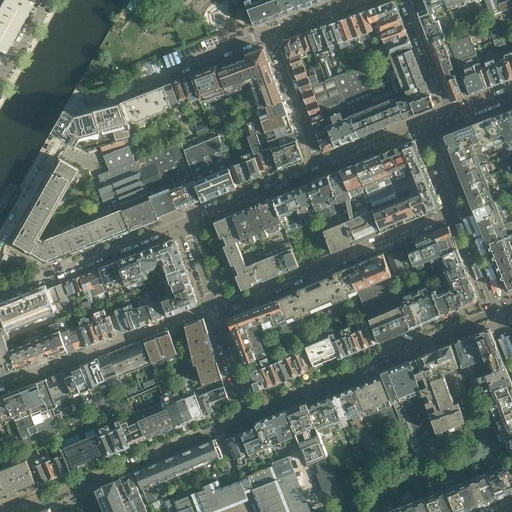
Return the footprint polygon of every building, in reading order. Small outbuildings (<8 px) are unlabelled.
[(0,0),(0,50),(4,52),(33,2),(29,0),(0,0)] [(284,15),(278,0),(245,0),(246,1),(249,0),(267,0),(274,19),(284,15)] [(265,22),(256,0),(249,0),(246,1),(255,26),(265,22)] [(274,19),(267,0),(256,0),(265,22),(274,19)] [(303,8),(300,0),(278,0),(284,15),(303,8)] [(311,0),(300,0),(303,8),(313,5),(311,0)] [(435,21),(432,13),(434,12),(432,7),(446,2),(445,0),(424,0),(428,9),(418,12),(422,23),(429,42),(439,39),(445,36),(438,20),(435,21)] [(502,12),(497,0),(446,0),(450,9),(474,0),(484,0),(491,16),(502,12)] [(399,12),(395,2),(392,1),(384,4),(375,8),(380,20),(399,12)] [(380,20),(375,8),(366,11),(370,23),(376,21),(380,20)] [(373,29),(370,23),(366,11),(356,14),(365,38),(368,48),(373,46),(368,31),(373,29)] [(403,24),(399,12),(380,20),(376,21),(381,32),(403,24)] [(365,38),(356,14),(347,18),(353,36),(358,35),(360,40),(365,38)] [(353,36),(347,18),(337,21),(346,45),(351,44),(349,38),(353,36)] [(346,45),(337,21),(327,25),(334,43),(339,42),(341,47),(346,45)] [(407,35),(403,24),(381,32),(385,43),(407,35)] [(334,43),(327,25),(318,28),(326,52),(331,50),(329,45),(334,43)] [(326,52),(318,28),(308,32),(315,50),(319,49),(321,54),(326,52)] [(315,95),(313,88),(326,83),(316,59),(318,59),(315,50),(308,32),(283,41),(323,152),(336,147),(336,146),(315,95)] [(412,47),(407,35),(385,43),(390,55),(412,47)] [(505,43),(502,37),(493,41),(496,47),(498,46),(498,44),(501,43),(502,44),(505,43)] [(481,69),(476,54),(470,38),(452,44),(457,61),(468,94),(487,87),(481,69)] [(453,77),(449,68),(453,67),(446,47),(443,48),(439,39),(429,42),(452,101),(453,100),(463,96),(456,76),(453,77)] [(275,81),(263,48),(246,55),(248,59),(219,70),(227,92),(242,87),(244,84),(246,83),(247,82),(251,80),(254,88),(275,81)] [(397,100),(393,89),(391,89),(388,82),(371,89),(370,86),(380,82),(378,79),(388,75),(391,83),(420,72),(411,49),(382,61),(386,71),(367,79),(364,70),(365,69),(365,67),(336,79),(359,136),(404,117),(397,100)] [(511,77),(511,62),(509,54),(504,55),(506,60),(501,61),(508,79),(511,77)] [(331,81),(321,57),(318,59),(316,59),(326,83),(331,81)] [(508,79),(501,61),(496,63),(494,59),(490,61),(498,83),(508,79)] [(498,83),(490,61),(486,63),(487,67),(481,69),(487,87),(498,83)] [(227,92),(219,70),(217,65),(197,73),(197,74),(191,76),(198,94),(199,97),(203,107),(206,115),(212,131),(215,130),(238,121),(227,92)] [(430,94),(426,83),(424,83),(420,72),(391,83),(393,89),(397,100),(399,99),(402,100),(404,99),(406,100),(407,99),(411,101),(416,99),(417,99),(430,94)] [(198,94),(191,76),(181,79),(188,98),(198,94)] [(188,98),(181,79),(172,83),(179,101),(188,98)] [(359,137),(359,136),(336,79),(331,81),(326,83),(313,88),(315,95),(336,146),(359,137)] [(279,90),(275,81),(254,88),(257,98),(279,90)] [(179,101),(172,83),(164,86),(171,104),(173,108),(181,105),(179,101)] [(171,104),(164,86),(135,97),(144,118),(149,116),(167,109),(166,106),(171,104)] [(282,101),(279,90),(257,98),(261,108),(282,101)] [(435,106),(430,94),(417,99),(416,99),(411,101),(416,113),(435,106)] [(144,118),(135,97),(121,103),(127,119),(128,120),(133,118),(135,122),(144,118)] [(416,113),(411,101),(407,99),(406,100),(404,99),(402,100),(399,99),(397,100),(404,117),(404,118),(416,113)] [(304,159),(282,101),(261,108),(257,110),(258,114),(259,113),(265,131),(271,147),(277,164),(279,170),(283,168),(284,168),(284,167),(290,165),(291,165),(292,165),(292,164),(292,165),(292,164),(292,165),(292,164),(293,164),(293,163),(299,161),(299,162),(300,161),(303,160),(304,159)] [(75,115),(62,137),(76,145),(81,136),(112,128),(115,142),(132,137),(127,119),(121,103),(75,115)] [(505,112),(497,116),(504,134),(506,141),(509,148),(510,150),(511,149),(511,129),(508,118),(505,112)] [(263,150),(257,134),(265,131),(259,113),(258,114),(241,120),(255,157),(260,171),(277,164),(271,147),(263,150)] [(212,131),(206,115),(190,122),(196,137),(212,131)] [(482,121),(473,125),(479,141),(480,142),(481,143),(482,143),(488,141),(504,134),(497,116),(490,118),(482,121)] [(447,135),(445,136),(446,137),(451,152),(469,145),(471,146),(471,144),(472,144),(479,141),(473,125),(470,126),(460,130),(447,135)] [(215,130),(212,131),(196,137),(181,143),(186,157),(193,174),(195,180),(194,180),(201,199),(202,201),(212,197),(213,196),(214,196),(216,195),(234,188),(236,187),(237,187),(215,130)] [(403,144),(402,145),(429,212),(441,207),(415,140),(414,140),(403,145),(403,144)] [(183,182),(179,173),(175,161),(186,157),(181,143),(152,154),(153,155),(147,157),(135,162),(137,166),(147,191),(158,186),(159,189),(169,212),(178,209),(178,208),(192,203),(183,182)] [(429,212),(402,145),(401,145),(401,146),(400,146),(382,153),(383,153),(381,154),(380,154),(399,199),(398,199),(399,202),(401,201),(404,207),(402,208),(407,221),(429,212)] [(469,145),(451,152),(456,163),(474,156),(471,147),(471,146),(469,145)] [(135,160),(129,146),(104,156),(110,171),(135,160)] [(254,178),(245,156),(243,149),(238,151),(241,158),(243,162),(240,163),(246,181),(254,178)] [(508,149),(501,152),(504,159),(511,156),(508,149)] [(261,175),(260,171),(255,157),(251,159),(249,154),(245,156),(254,178),(261,175)] [(399,199),(380,154),(356,164),(366,192),(381,232),(407,221),(402,208),(404,207),(401,201),(399,202),(398,199),(399,199)] [(474,156),(456,163),(459,172),(460,174),(465,186),(484,178),(479,167),(478,164),(474,156)] [(502,224),(483,231),(488,243),(506,236),(511,233),(511,156),(501,161),(503,167),(504,170),(506,174),(509,182),(511,188),(511,219),(506,222),(501,224),(502,224)] [(61,200),(79,169),(60,158),(51,173),(42,189),(61,200)] [(158,216),(149,193),(147,191),(137,166),(135,162),(135,160),(110,171),(99,175),(101,181),(92,184),(101,205),(117,198),(122,209),(130,230),(159,218),(158,216)] [(246,181),(240,163),(239,161),(236,162),(238,165),(231,168),(238,184),(246,181)] [(366,192),(356,164),(341,170),(352,198),(366,192)] [(381,232),(366,192),(352,198),(341,170),(328,175),(353,244),(381,232)] [(201,199),(194,180),(195,180),(193,174),(184,177),(185,181),(183,182),(192,203),(201,199)] [(353,244),(328,175),(306,184),(307,185),(305,185),(304,185),(304,186),(301,187),(294,189),(305,215),(310,213),(307,206),(306,205),(312,203),(314,202),(324,231),(332,252),(353,244)] [(484,178),(465,186),(469,197),(488,190),(484,178)] [(169,212),(159,189),(158,186),(147,191),(149,193),(158,216),(159,216),(169,212)] [(48,224),(61,200),(42,189),(29,213),(48,224)] [(305,215),(294,189),(288,192),(285,193),(284,193),(291,211),(297,209),(297,210),(300,217),(305,215)] [(488,190),(469,197),(474,209),(493,201),(488,190)] [(291,211),(284,193),(284,194),(281,195),(273,198),(284,224),(288,222),(285,215),(284,214),(291,211)] [(285,226),(284,224),(273,198),(233,214),(242,239),(244,244),(268,234),(268,233),(285,226)] [(493,201),(474,209),(478,220),(497,213),(502,211),(497,199),(493,201)] [(130,230),(122,209),(96,220),(104,240),(130,230)] [(497,213),(478,220),(483,231),(502,224),(501,224),(506,222),(502,211),(497,213)] [(32,251),(39,238),(48,224),(29,213),(13,240),(32,251)] [(247,266),(236,241),(242,239),(233,214),(214,222),(234,271),(247,266)] [(104,240),(96,220),(67,231),(75,252),(87,247),(104,240)] [(463,262),(449,226),(415,240),(419,248),(409,252),(414,266),(443,255),(448,268),(463,262)] [(75,252),(67,231),(43,240),(39,238),(32,251),(50,262),(58,258),(63,256),(75,252)] [(511,233),(506,236),(488,243),(491,252),(509,245),(511,244),(511,233)] [(158,254),(178,246),(176,240),(175,240),(173,239),(174,239),(173,238),(173,239),(158,245),(159,245),(157,246),(157,245),(147,249),(153,266),(156,265),(159,259),(158,254)] [(419,248),(415,240),(414,240),(410,242),(409,242),(406,244),(405,244),(409,252),(419,248)] [(299,266),(290,245),(291,245),(290,243),(278,247),(280,252),(263,259),(270,278),(299,266)] [(509,245),(491,252),(495,262),(511,255),(511,250),(511,251),(509,245)] [(182,256),(179,250),(178,246),(158,254),(159,259),(164,257),(165,262),(181,256),(182,256)] [(153,266),(147,249),(141,252),(138,253),(137,253),(145,274),(149,272),(148,268),(153,266)] [(391,274),(395,272),(388,252),(384,253),(383,253),(371,258),(386,295),(397,290),(391,274)] [(145,274),(137,253),(128,257),(133,270),(132,271),(136,280),(146,276),(145,274)] [(511,255),(495,262),(499,272),(511,266),(511,255)] [(185,266),(183,260),(181,256),(165,262),(164,264),(167,273),(185,266)] [(133,270),(128,257),(119,260),(122,267),(121,268),(122,272),(121,272),(124,281),(125,281),(126,284),(136,280),(132,271),(133,270)] [(386,295),(371,258),(348,268),(357,289),(363,304),(386,295)] [(270,278),(263,259),(247,266),(234,271),(242,290),(270,278)] [(119,260),(113,263),(119,279),(121,287),(127,285),(126,284),(125,281),(124,281),(121,272),(122,272),(121,268),(122,267),(119,260)] [(463,262),(448,268),(445,269),(450,281),(467,274),(463,262)] [(119,279),(113,263),(106,266),(115,289),(117,288),(117,287),(118,286),(115,280),(119,279)] [(115,289),(106,266),(100,268),(105,284),(108,283),(111,289),(112,288),(112,290),(115,289)] [(188,276),(187,273),(187,272),(185,266),(167,273),(169,278),(165,280),(167,284),(189,276),(188,276)] [(511,266),(499,272),(503,282),(511,278),(511,266)] [(105,284),(100,268),(86,274),(92,289),(95,288),(97,294),(98,293),(99,295),(104,293),(103,291),(104,291),(102,285),(105,284)] [(357,289),(348,268),(333,274),(328,276),(329,277),(313,284),(323,307),(345,298),(343,295),(357,289)] [(92,289),(86,274),(80,276),(87,297),(89,297),(91,296),(89,290),(92,289)] [(472,285),(467,274),(450,281),(452,287),(455,288),(457,287),(458,291),(472,285)] [(91,303),(89,297),(87,297),(80,276),(73,279),(78,292),(81,291),(85,303),(82,304),(85,311),(89,309),(87,304),(91,303)] [(192,286),(190,280),(188,277),(189,277),(189,276),(167,284),(168,289),(172,287),(174,292),(176,292),(192,286)] [(453,310),(445,292),(446,292),(440,277),(428,282),(432,291),(442,315),(453,310)] [(511,278),(503,282),(506,290),(506,291),(508,292),(509,291),(511,290),(511,278)] [(78,292),(73,279),(62,283),(67,296),(78,292)] [(67,296),(62,283),(55,286),(60,301),(67,298),(67,296)] [(323,307),(313,284),(297,291),(292,292),(293,294),(279,299),(287,318),(300,313),(301,316),(323,307)] [(477,298),(472,285),(458,291),(459,293),(464,305),(476,300),(477,298)] [(60,301),(55,286),(46,290),(54,311),(56,310),(55,307),(57,306),(55,303),(60,301)] [(195,296),(194,293),(194,292),(192,286),(176,292),(177,297),(173,298),(175,303),(195,296)] [(442,315),(432,291),(428,293),(426,287),(422,289),(434,318),(442,315)] [(434,318),(422,289),(418,291),(421,296),(417,298),(427,321),(434,318)] [(464,305),(459,293),(455,294),(454,291),(451,289),(446,292),(445,292),(453,310),(464,305)] [(54,311),(46,290),(36,293),(46,318),(56,315),(54,311)] [(410,328),(402,304),(397,290),(386,295),(400,332),(410,328)] [(46,318),(36,293),(27,297),(37,322),(46,318)] [(427,321),(417,298),(413,299),(411,294),(407,295),(419,324),(427,321)] [(168,315),(163,299),(161,295),(156,297),(157,301),(152,303),(150,298),(146,300),(154,321),(168,315)] [(400,332),(386,295),(363,304),(369,318),(372,324),(379,341),(400,332)] [(419,324),(407,295),(403,297),(406,302),(402,304),(410,328),(419,324)] [(168,315),(196,305),(197,304),(196,304),(197,302),(198,303),(198,302),(196,296),(195,296),(175,303),(173,298),(170,297),(163,299),(168,315)] [(37,322),(27,297),(18,301),(28,326),(37,322)] [(287,318),(279,299),(268,304),(272,313),(274,313),(277,323),(279,322),(280,324),(284,332),(285,335),(293,332),(287,318)] [(154,321),(146,300),(142,301),(144,306),(139,308),(145,324),(154,321)] [(28,326),(18,301),(0,307),(0,310),(9,333),(28,326)] [(277,323),(274,313),(272,313),(268,304),(257,308),(265,328),(277,323)] [(145,324),(139,308),(134,309),(132,305),(128,306),(136,327),(145,324)] [(136,327),(128,306),(124,308),(126,312),(123,313),(129,330),(136,327)] [(129,329),(123,313),(121,308),(115,310),(116,314),(123,331),(129,329)] [(265,328),(257,308),(246,312),(251,325),(252,327),(255,329),(259,327),(259,329),(260,329),(265,328)] [(0,375),(16,369),(6,341),(11,339),(9,333),(0,310),(0,375)] [(117,335),(110,316),(105,318),(103,310),(100,311),(110,337),(117,335)] [(110,337),(100,311),(98,312),(99,314),(96,315),(98,319),(94,320),(101,340),(110,337)] [(247,327),(251,325),(246,312),(228,318),(237,341),(248,337),(245,330),(248,329),(247,327)] [(123,331),(116,314),(110,316),(117,335),(123,332),(123,331)] [(101,340),(94,320),(89,322),(88,318),(86,319),(85,317),(83,318),(92,344),(101,341),(101,340)] [(92,344),(83,318),(80,319),(81,321),(79,321),(80,325),(76,327),(78,333),(83,347),(92,344)] [(221,377),(203,318),(186,323),(192,343),(190,343),(196,363),(194,363),(194,364),(198,363),(204,384),(205,384),(204,382),(221,377)] [(379,341),(372,324),(367,326),(365,320),(361,321),(370,344),(379,341)] [(68,353),(63,338),(57,321),(11,339),(6,341),(16,369),(34,362),(50,355),(68,353)] [(370,344),(361,321),(357,323),(359,329),(355,331),(362,348),(370,344)] [(260,343),(257,335),(256,335),(254,331),(255,329),(252,327),(251,325),(247,327),(248,329),(245,330),(248,337),(237,341),(241,352),(252,348),(251,346),(260,343)] [(362,348),(355,331),(351,333),(349,326),(345,328),(354,351),(362,348)] [(76,350),(68,329),(67,327),(64,328),(67,337),(63,338),(68,353),(76,350)] [(83,347),(78,333),(74,334),(71,328),(68,329),(76,350),(83,347)] [(354,351),(345,328),(341,330),(343,336),(339,338),(346,354),(354,351)] [(499,352),(490,330),(490,328),(474,334),(484,358),(487,357),(499,352)] [(177,353),(168,330),(157,334),(158,337),(156,338),(155,335),(144,339),(152,363),(177,353)] [(346,354),(339,338),(335,339),(333,333),(329,334),(331,339),(339,358),(346,354)] [(484,358),(474,334),(454,343),(463,366),(484,358)] [(296,340),(294,335),(286,338),(288,344),(296,340)] [(339,358),(331,339),(307,349),(315,368),(323,364),(322,362),(329,359),(330,361),(339,358)] [(142,343),(141,340),(133,343),(142,367),(151,363),(143,343),(142,343)] [(142,367),(133,343),(125,346),(134,370),(142,367)] [(265,355),(260,343),(251,346),(252,348),(241,352),(245,363),(259,357),(262,356),(265,355)] [(467,393),(451,344),(410,360),(413,368),(419,366),(421,371),(415,373),(418,380),(425,377),(427,385),(421,387),(424,394),(428,393),(431,400),(427,402),(429,407),(435,404),(437,410),(431,412),(439,432),(464,422),(467,429),(474,427),(463,398),(454,401),(453,398),(467,393)] [(134,370),(125,346),(117,350),(126,373),(134,370)] [(309,370),(301,351),(296,354),(293,347),(286,350),(288,357),(283,359),(290,378),(309,370)] [(126,373),(117,350),(109,353),(118,376),(126,373)] [(505,367),(499,352),(487,357),(494,371),(494,372),(505,367)] [(119,379),(118,376),(109,353),(98,357),(98,358),(105,377),(108,383),(119,379)] [(290,378),(283,359),(281,355),(274,358),(275,362),(283,381),(290,378)] [(283,381),(275,362),(270,364),(267,357),(264,359),(262,356),(259,357),(263,368),(258,370),(265,387),(265,388),(283,381)] [(105,377),(98,358),(90,361),(90,362),(99,385),(100,389),(102,388),(101,386),(105,385),(102,378),(105,377)] [(415,373),(413,368),(410,360),(388,370),(400,398),(403,407),(427,466),(448,459),(437,433),(439,432),(431,412),(429,407),(427,402),(424,394),(421,387),(418,380),(415,373)] [(99,385),(90,362),(81,366),(87,383),(88,384),(90,389),(99,385)] [(81,366),(80,365),(72,368),(81,391),(82,394),(85,392),(85,391),(90,389),(88,384),(87,383),(81,366)] [(265,387),(258,370),(256,365),(253,366),(254,371),(251,372),(255,382),(248,384),(251,392),(265,387)] [(488,383),(509,375),(505,367),(494,372),(494,371),(479,378),(480,382),(486,379),(488,383)] [(81,391),(72,368),(63,372),(71,391),(73,395),(81,391)] [(400,398),(388,370),(381,373),(396,410),(403,407),(400,398)] [(71,391),(63,372),(55,375),(61,390),(62,394),(71,391)] [(61,390),(55,375),(47,378),(54,397),(62,394),(61,390)] [(485,394),(511,383),(509,375),(488,383),(489,387),(484,390),(485,394)] [(421,472),(396,410),(382,377),(355,388),(364,412),(389,472),(391,479),(393,483),(421,472)] [(57,406),(46,379),(38,382),(55,425),(63,422),(60,414),(55,416),(52,408),(57,406)] [(55,425),(38,382),(21,388),(42,440),(58,433),(55,425)] [(494,399),(511,391),(511,382),(511,383),(485,394),(487,398),(492,395),(494,399)] [(212,407),(207,392),(204,386),(200,387),(203,394),(197,396),(204,414),(214,410),(212,407)] [(229,400),(224,386),(207,392),(212,407),(229,400)] [(42,440),(21,388),(4,395),(12,415),(25,446),(42,440)] [(204,414),(197,396),(195,392),(190,394),(187,388),(183,390),(185,396),(186,396),(195,418),(204,414)] [(364,412),(355,388),(341,393),(350,417),(354,416),(356,421),(363,418),(361,413),(364,412)] [(186,396),(185,396),(181,398),(178,391),(174,393),(176,400),(185,422),(195,418),(186,396)] [(492,410),(511,401),(511,391),(494,399),(488,401),(492,410)] [(350,417),(341,393),(333,396),(345,425),(348,424),(346,419),(350,417)] [(12,415),(4,395),(0,396),(0,410),(3,419),(12,415)] [(185,422),(176,400),(172,402),(169,395),(164,397),(165,400),(176,426),(185,422)] [(345,425),(333,396),(326,399),(336,423),(340,422),(342,427),(345,425)] [(117,405),(114,398),(106,401),(109,408),(117,405)] [(336,423),(326,399),(308,406),(318,430),(323,428),(325,433),(328,432),(329,435),(333,433),(330,425),(336,423)] [(176,426),(165,400),(135,413),(139,421),(147,438),(176,426)] [(495,417),(511,410),(511,401),(492,410),(495,417)] [(329,458),(318,430),(308,406),(307,402),(301,404),(301,405),(300,405),(288,410),(287,410),(299,442),(308,463),(314,460),(315,464),(329,458)] [(429,470),(427,466),(403,407),(396,410),(421,472),(429,470)] [(106,410),(100,412),(98,413),(100,419),(108,415),(106,410)] [(299,442),(287,410),(274,415),(271,416),(283,446),(287,444),(285,439),(294,435),(297,442),(299,442)] [(498,425),(511,419),(511,410),(495,417),(498,425)] [(283,446),(271,416),(263,419),(273,444),(277,442),(279,448),(283,446)] [(147,438),(139,421),(128,426),(124,417),(119,419),(120,420),(130,445),(147,438)] [(273,444),(263,419),(255,423),(257,427),(267,451),(267,452),(271,451),(269,445),(273,444)] [(507,431),(511,429),(511,419),(498,425),(500,429),(505,427),(507,431)] [(130,445),(120,420),(115,422),(118,428),(114,430),(122,449),(130,445)] [(114,452),(104,427),(102,423),(98,425),(100,428),(96,430),(97,434),(106,455),(114,452)] [(122,449),(114,430),(111,431),(109,425),(104,427),(114,452),(122,449)] [(267,451),(257,427),(250,430),(259,454),(267,451)] [(508,440),(511,438),(511,429),(507,431),(509,435),(503,437),(505,442),(508,440)] [(259,454),(250,430),(242,433),(252,457),(259,454)] [(252,457),(242,433),(227,439),(235,460),(240,458),(241,460),(240,460),(242,465),(248,463),(247,459),(252,457)] [(106,455),(97,434),(64,448),(73,469),(79,466),(79,465),(99,456),(100,458),(106,455)] [(72,443),(81,439),(79,434),(70,438),(72,443)] [(223,457),(216,439),(207,443),(214,460),(223,457)] [(73,469),(64,448),(61,441),(59,442),(62,449),(59,450),(68,471),(73,469)] [(214,460),(207,443),(198,446),(205,464),(214,460)] [(355,448),(360,458),(368,454),(362,444),(355,448)] [(485,449),(483,445),(474,448),(476,453),(485,449)] [(501,455),(497,445),(490,448),(494,458),(501,455)] [(205,464),(198,446),(189,450),(196,468),(205,464)] [(495,462),(494,458),(490,448),(486,449),(487,450),(480,453),(488,474),(497,497),(507,493),(495,462)] [(68,471),(59,450),(54,452),(56,457),(52,459),(59,475),(68,471)] [(196,468),(189,450),(180,453),(187,471),(196,468)] [(187,471),(180,453),(171,457),(178,475),(187,471)] [(59,475),(52,459),(47,461),(45,456),(40,458),(49,479),(59,475)] [(289,456),(287,457),(272,463),(273,466),(272,466),(274,472),(292,464),(289,456)] [(178,475),(171,457),(162,461),(169,479),(178,475)] [(49,479),(40,458),(31,462),(40,484),(49,479)] [(315,464),(319,472),(317,473),(329,505),(330,506),(346,499),(345,498),(342,491),(329,458),(315,464)] [(511,490),(511,476),(510,472),(505,458),(495,462),(507,493),(511,490)] [(37,484),(27,459),(4,468),(14,493),(37,484)] [(169,479),(162,461),(153,465),(160,482),(169,479)] [(295,472),(292,464),(274,472),(277,480),(295,472)] [(160,482),(153,465),(144,468),(151,486),(152,486),(160,482)] [(215,511),(246,500),(247,499),(247,498),(248,498),(246,492),(248,497),(249,497),(247,492),(248,492),(248,491),(253,489),(258,502),(252,504),(252,505),(253,505),(255,511),(289,511),(287,504),(283,496),(280,488),(277,480),(274,472),(272,466),(242,478),(243,480),(241,481),(241,480),(240,480),(240,481),(239,481),(221,489),(220,488),(221,487),(220,487),(218,481),(218,480),(202,486),(203,487),(204,489),(192,494),(191,491),(192,491),(164,501),(165,502),(168,508),(167,508),(168,508),(169,511),(215,511)] [(0,498),(14,493),(4,468),(0,469),(0,498)] [(151,486),(144,468),(135,472),(148,504),(158,500),(152,486),(151,486)] [(441,483),(436,470),(429,473),(434,486),(441,483)] [(299,481),(295,472),(277,480),(280,488),(299,481)] [(391,479),(389,472),(375,478),(378,484),(391,479)] [(434,486),(429,473),(422,475),(427,488),(434,486)] [(140,495),(131,474),(121,478),(120,479),(115,480),(115,481),(127,511),(133,511),(132,509),(128,500),(140,495)] [(497,497),(488,474),(478,478),(487,500),(497,497)] [(487,500),(478,478),(468,482),(477,504),(487,500)] [(127,511),(115,481),(103,485),(96,489),(105,511),(127,511)] [(302,489),(299,481),(280,488),(283,496),(302,489)] [(477,504),(468,482),(458,486),(467,508),(477,504)] [(345,498),(363,490),(360,484),(342,491),(345,498)] [(456,511),(467,508),(458,486),(447,490),(456,511)] [(305,497),(302,489),(283,496),(287,504),(305,497)] [(456,511),(447,490),(437,494),(444,511),(456,511)] [(444,511),(437,494),(426,498),(432,511),(444,511)] [(144,504),(140,495),(128,500),(132,509),(144,504)] [(419,511),(416,502),(414,496),(403,500),(405,506),(407,511),(419,511)] [(290,511),(308,505),(305,497),(287,504),(289,511),(290,511)] [(432,511),(426,498),(416,502),(419,511),(432,511)]
